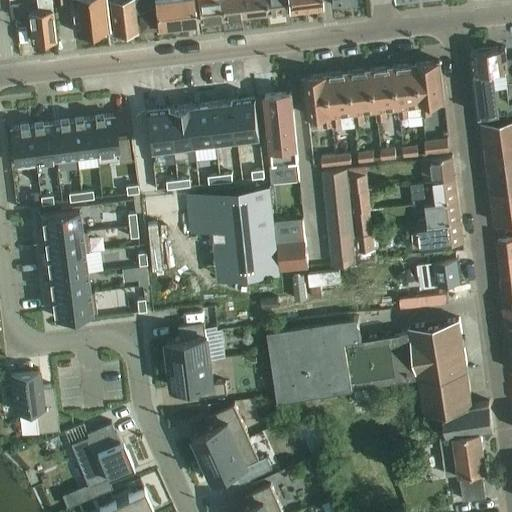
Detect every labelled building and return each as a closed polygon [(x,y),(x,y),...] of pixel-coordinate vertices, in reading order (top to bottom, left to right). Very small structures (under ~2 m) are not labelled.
[(55,39),(50,0),(35,0),(37,12),(28,13),(31,42),(55,39)] [(106,29),(102,0),(70,0),(75,33),(91,31),(92,35),(105,34),(104,30),(106,29)] [(155,11),(153,0),(113,0),(108,1),(112,33),(136,30),(134,13),(155,11)] [(153,0),(155,11),(157,27),(195,23),(192,0),(153,0)] [(219,0),(196,0),(199,22),(222,20),(219,0)] [(244,17),(242,0),(219,0),(222,20),(244,17)] [(242,0),(244,17),(266,14),(264,0),(242,0)] [(287,0),(264,0),(266,14),(289,12),(287,0)] [(287,0),(289,12),(321,8),(319,0),(287,0)] [(11,4),(9,5),(10,16),(15,15),(19,15),(18,4),(11,4)] [(153,28),(151,16),(139,18),(141,30),(153,28)] [(508,81),(506,59),(504,48),(472,52),(479,114),(511,110),(511,98),(510,99),(508,81)] [(416,64),(420,103),(422,115),(431,114),(429,102),(444,100),(439,61),(416,64)] [(407,105),(420,103),(416,64),(393,66),(398,106),(399,117),(408,116),(407,105)] [(384,107),(398,106),(393,66),(371,69),(376,108),(377,120),(386,119),(384,107)] [(362,110),(376,108),(371,69),(349,71),(353,111),(355,122),(363,122),(362,110)] [(340,113),(353,111),(349,71),(326,74),(332,125),(341,124),(340,113)] [(323,126),(332,125),(326,74),(303,77),(308,116),(322,115),(323,126)] [(297,163),(297,160),(289,93),(265,95),(272,166),(297,163)] [(254,97),(232,100),(237,138),(259,135),(254,97)] [(232,100),(211,102),(215,140),(237,138),(232,100)] [(211,102),(189,105),(194,143),(215,140),(211,102)] [(168,108),(173,146),(194,143),(189,105),(168,107),(168,108)] [(168,108),(146,111),(150,149),(173,146),(168,108)] [(113,115),(92,117),(96,154),(117,151),(118,162),(130,161),(127,137),(116,138),(113,115)] [(92,117),(71,120),(76,156),(96,154),(92,117)] [(511,118),(481,122),(484,148),(511,145),(511,118)] [(71,120),(51,122),(56,159),(76,156),(71,120)] [(51,122),(31,125),(35,162),(56,159),(51,122)] [(31,125),(10,127),(14,164),(35,162),(31,125)] [(426,152),(449,150),(447,138),(425,140),(426,152)] [(404,155),(418,153),(417,145),(403,147),(404,155)] [(484,148),(486,164),(511,162),(511,145),(484,148)] [(381,158),(396,156),(395,147),(380,149),(381,158)] [(358,152),(359,160),(373,159),(372,150),(358,152)] [(337,163),(351,161),(350,153),(336,154),(337,163)] [(322,165),(337,163),(336,154),(321,156),(322,165)] [(423,181),(455,177),(452,155),(420,159),(423,181)] [(511,162),(486,164),(490,191),(511,188),(511,162)] [(324,184),(348,182),(346,168),(323,171),(324,184)] [(251,170),(252,178),(264,177),(263,169),(251,170)] [(232,173),(220,174),(221,182),(233,181),(232,173)] [(352,190),(367,189),(365,173),(350,175),(352,190)] [(221,182),(220,174),(208,176),(209,184),(221,182)] [(413,204),(425,202),(458,199),(455,177),(423,181),(410,183),(413,204)] [(189,178),(177,179),(178,187),(190,186),(189,178)] [(178,187),(177,179),(165,181),(166,189),(178,187)] [(268,180),(209,186),(219,276),(278,270),(268,180)] [(325,197),(349,195),(348,182),(324,184),(325,197)] [(136,185),(125,186),(126,193),(137,192),(136,185)] [(511,188),(490,191),(494,223),(511,221),(511,188)] [(354,211),(369,209),(370,209),(367,189),(352,190),(354,211)] [(91,190),(79,191),(80,199),(92,198),(91,190)] [(79,191),(68,193),(69,200),(80,199),(79,191)] [(37,193),(28,194),(29,205),(34,205),(38,204),(37,193)] [(51,195),(40,197),(41,204),(52,202),(51,195)] [(327,211),(351,208),(349,195),(325,197),(327,211)] [(428,224),(460,220),(458,199),(425,202),(427,218),(417,219),(418,225),(428,224)] [(352,222),(351,215),(351,208),(327,211),(328,224),(352,222)] [(355,234),(372,232),(369,209),(354,211),(352,211),(355,234)] [(79,210),(42,214),(45,235),(81,231),(79,210)] [(135,212),(127,213),(128,225),(136,224),(135,212)] [(421,246),(431,245),(463,241),(460,220),(428,224),(418,225),(421,246)] [(511,221),(494,223),(496,240),(511,237),(511,221)] [(330,238),(353,235),(352,222),(328,224),(330,238)] [(136,224),(128,225),(129,237),(138,236),(136,224)] [(81,231),(45,235),(47,256),(84,251),(88,251),(86,230),(81,231)] [(372,232),(355,234),(357,250),(374,247),(372,232)] [(277,238),(281,270),(308,267),(305,235),(277,238)] [(331,251),(355,249),(353,235),(330,238),(331,251)] [(511,237),(496,240),(498,256),(511,255),(511,237)] [(355,249),(331,251),(332,264),(356,262),(355,249)] [(84,251),(47,256),(50,276),(86,271),(84,251)] [(145,252),(137,253),(138,265),(147,264),(145,252)] [(511,255),(498,256),(501,277),(511,275),(511,255)] [(457,257),(418,263),(421,286),(460,281),(457,257)] [(146,266),(136,267),(138,286),(148,285),(146,266)] [(86,271),(50,276),(52,296),(89,292),(86,271)] [(511,275),(501,277),(502,291),(511,289),(511,275)] [(511,289),(502,291),(504,305),(511,304),(511,289)] [(89,292),(52,296),(55,317),(96,312),(94,291),(89,292)] [(144,298),(136,299),(137,311),(146,310),(144,298)] [(277,298),(261,299),(262,308),(278,306),(277,298)] [(418,377),(411,331),(362,338),(358,316),(267,330),(277,399),(317,393),(317,394),(416,378),(418,377)] [(458,319),(410,327),(411,331),(418,377),(467,370),(458,319)] [(180,338),(167,340),(169,364),(210,359),(207,335),(206,335),(204,321),(179,324),(180,338)] [(210,359),(169,364),(172,388),(198,385),(199,396),(227,393),(226,381),(213,382),(210,359)] [(418,377),(416,378),(425,413),(473,404),(467,369),(467,370),(418,377)] [(38,370),(10,374),(11,384),(13,396),(15,411),(34,408),(37,432),(59,429),(53,385),(40,386),(38,370)] [(11,384),(4,385),(5,397),(13,396),(11,384)] [(447,435),(433,437),(435,448),(442,447),(446,475),(459,473),(463,497),(463,500),(485,497),(482,470),(486,470),(480,431),(493,429),(490,402),(473,404),(443,410),(447,435)] [(214,426),(190,437),(200,459),(249,437),(234,404),(209,415),(214,426)] [(88,437),(72,443),(87,481),(86,482),(88,486),(88,485),(107,478),(119,473),(118,472),(133,466),(127,451),(122,440),(119,441),(110,421),(96,427),(86,431),(88,437)] [(249,437),(200,459),(210,480),(233,470),(240,484),(265,473),(249,437)] [(321,452),(308,459),(315,475),(329,469),(321,452)] [(107,478),(88,485),(93,496),(111,488),(107,478)] [(250,507),(237,511),(283,511),(270,484),(245,496),(250,507)] [(154,511),(144,488),(127,496),(98,509),(99,511),(154,511)]
